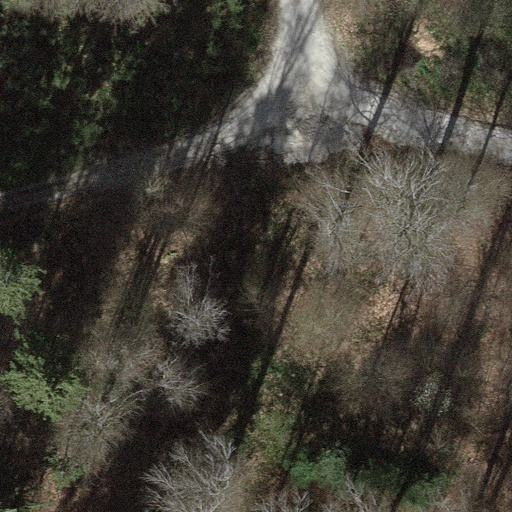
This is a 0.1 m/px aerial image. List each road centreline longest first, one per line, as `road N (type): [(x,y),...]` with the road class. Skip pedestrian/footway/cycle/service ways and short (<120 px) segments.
road 1 (track): [(0,201),(311,124),(306,0)]
road 2 (track): [(311,124),(411,126),(511,144)]
